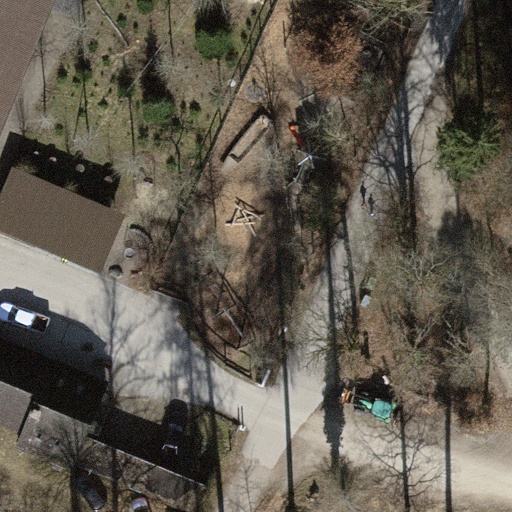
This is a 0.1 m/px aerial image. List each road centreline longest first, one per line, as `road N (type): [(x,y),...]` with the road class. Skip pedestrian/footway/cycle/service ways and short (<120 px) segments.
road 1 (track): [(462,0),(296,395),(230,511)]
road 2 (track): [(0,266),(296,395),(511,466)]
road 3 (track): [(260,0),(131,319)]
road 4 (track): [(407,125),(511,359)]
